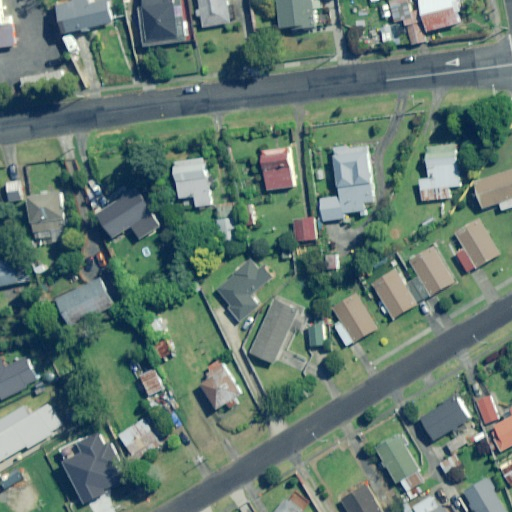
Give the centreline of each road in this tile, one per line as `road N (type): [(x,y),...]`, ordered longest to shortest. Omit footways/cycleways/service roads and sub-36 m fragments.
road 1 (residential): [(0,127),(511,63)]
road 2 (residential): [(511,307),(170,511)]
